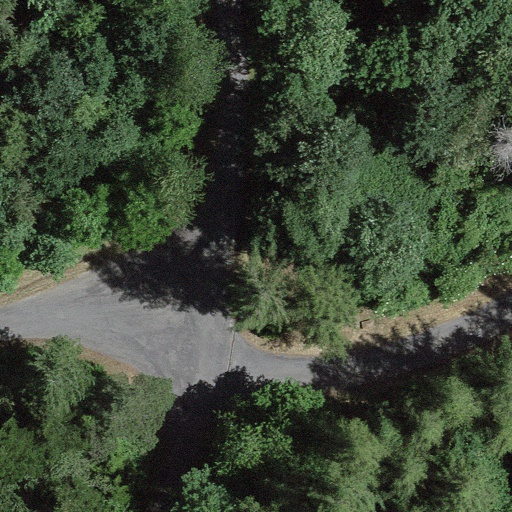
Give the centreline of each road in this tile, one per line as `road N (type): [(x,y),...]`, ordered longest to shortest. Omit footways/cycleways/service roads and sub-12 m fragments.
road 1 (unclassified): [(207,350),(235,97),(224,0)]
road 2 (unclassified): [(207,350),(270,368),(351,366),(404,356),(511,309)]
road 3 (unclassified): [(207,350),(85,302),(0,321)]
road 4 (unclassified): [(157,511),(207,350)]
